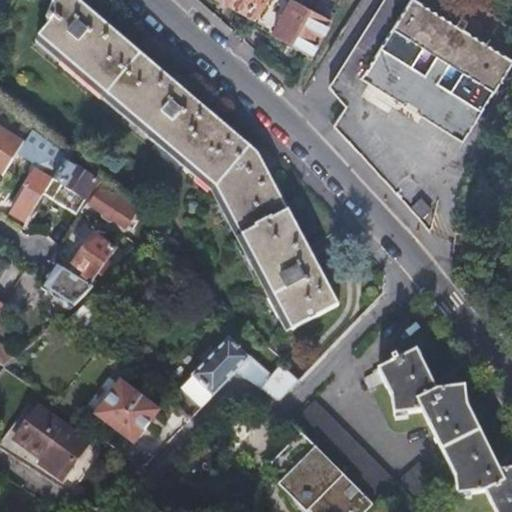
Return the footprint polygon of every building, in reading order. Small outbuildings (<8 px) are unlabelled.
[(48,21),(33,38),(209,187),(290,334),(337,309),(309,258),(272,191),(252,156),(204,115),(115,40),(67,0),(49,0),(43,17),(48,21)] [(229,0),(259,16),(269,0),(229,0)] [(338,0),(269,0),(259,16),(253,26),(274,40),(277,34),(313,54),(334,18),(330,16),(338,0)] [(438,242),(511,99),(511,0),(383,0),(331,88),(349,109),(335,130),(373,171),(385,184),(438,242)] [(27,128),(18,122),(13,132),(22,137),(27,128)] [(0,170),(4,172),(20,141),(0,130),(0,170)] [(62,154),(46,143),(21,190),(24,191),(10,217),(25,225),(44,188),(62,154)] [(85,172),(62,154),(44,188),(50,191),(44,204),(72,218),(90,183),(82,178),(85,172)] [(86,208),(119,231),(131,211),(97,186),(86,208)] [(131,211),(119,231),(125,234),(137,216),(131,211)] [(472,232),(454,234),(454,255),(473,253),(472,232)] [(78,282),(80,284),(90,290),(96,285),(92,283),(113,253),(92,239),(71,268),(82,276),(78,282)] [(92,283),(96,285),(123,260),(113,253),(92,283)] [(78,282),(73,278),(70,283),(51,271),(39,290),(69,310),(84,296),(76,290),(80,284),(78,282)] [(80,305),(64,320),(83,334),(96,319),(80,305)] [(277,402),(296,383),(278,366),(270,374),(253,357),(250,361),(229,340),(182,388),(204,409),(239,373),(277,402)] [(414,351),(368,376),(375,388),(384,382),(391,396),(394,417),(422,412),(456,477),(459,498),(486,495),(495,511),(511,511),(511,468),(499,471),(464,404),(461,386),(436,391),(414,351)] [(161,412),(123,384),(99,416),(136,444),(161,412)] [(297,423),(382,499),(391,489),(400,478),(315,402),(297,423)] [(41,412),(37,417),(29,411),(2,450),(60,488),(90,444),(41,412)] [(368,511),(374,506),(301,432),(294,439),(271,462),(287,479),(279,487),(288,496),(291,505),(294,511),(368,511)] [(425,461),(400,478),(417,501),(442,483),(425,461)]
